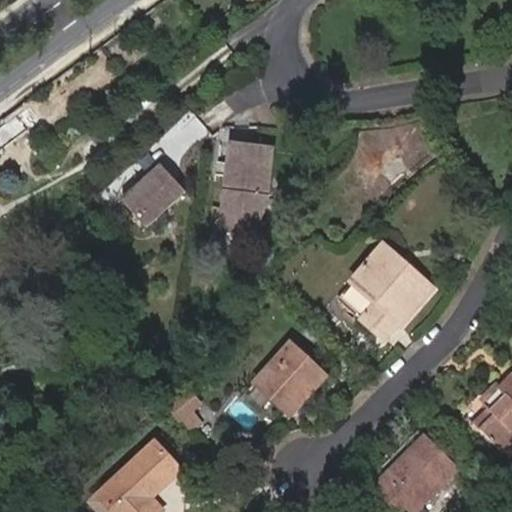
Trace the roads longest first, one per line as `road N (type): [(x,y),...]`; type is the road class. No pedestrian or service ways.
road 1 (residential): [(301,0),(278,42),(280,67),(293,94),(318,107),(511,76)]
road 2 (residential): [(511,236),(458,333),(305,474)]
road 3 (tertiary): [(0,87),(121,0)]
